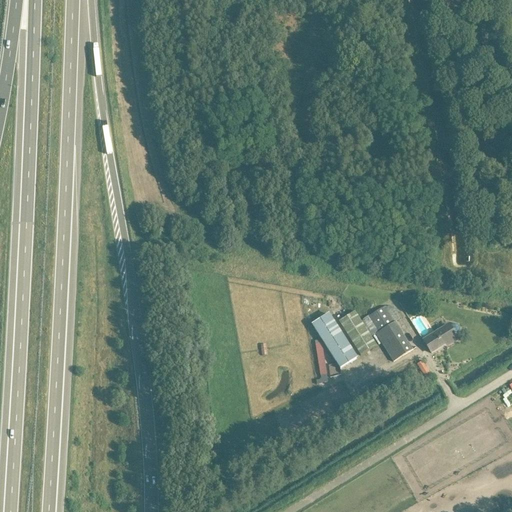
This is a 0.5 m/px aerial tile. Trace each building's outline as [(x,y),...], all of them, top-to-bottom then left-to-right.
[(394,362),(412,351),(395,323),(394,323),(384,308),(369,317),(379,333),(376,334),(394,362)] [(355,312),(339,322),(360,356),(376,347),(355,312)] [(328,314),(312,324),(340,369),(356,359),(328,314)] [(454,324),(450,327),(443,331),(442,329),(423,341),(431,354),(449,343),(450,344),(458,340),(456,336),(455,334),(454,334),(458,332),(459,328),(457,325),(454,324)] [(318,345),(321,377),(328,376),(324,344),(318,345)] [(426,379),(431,377),(422,362),(417,365),(426,379)]
